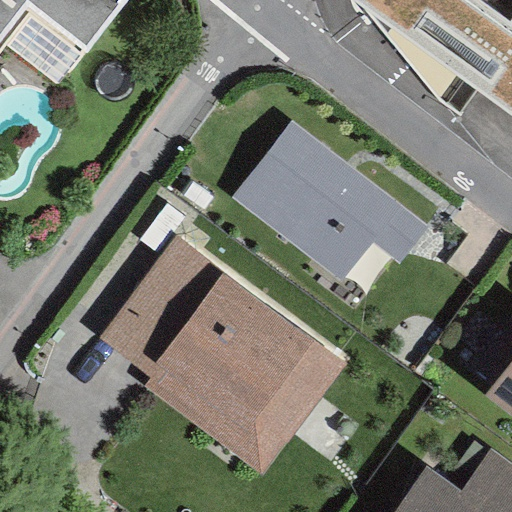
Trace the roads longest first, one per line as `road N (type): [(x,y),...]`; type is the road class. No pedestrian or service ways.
road 1 (residential): [(33,309),(259,14)]
road 2 (residential): [(511,214),(259,14)]
